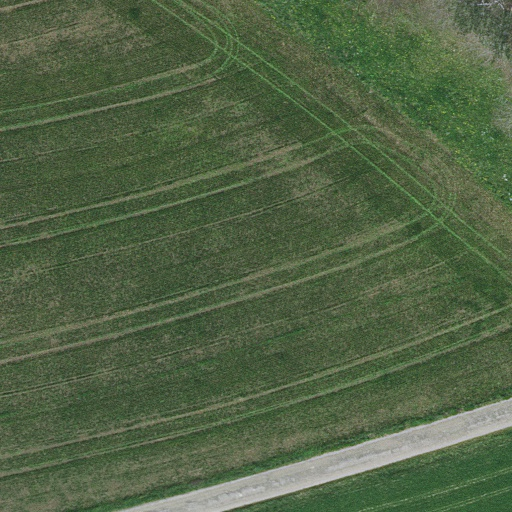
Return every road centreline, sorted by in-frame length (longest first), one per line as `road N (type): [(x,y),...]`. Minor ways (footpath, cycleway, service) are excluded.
road 1 (unclassified): [(511,412),(182,511)]
road 2 (track): [(278,0),(511,183)]
